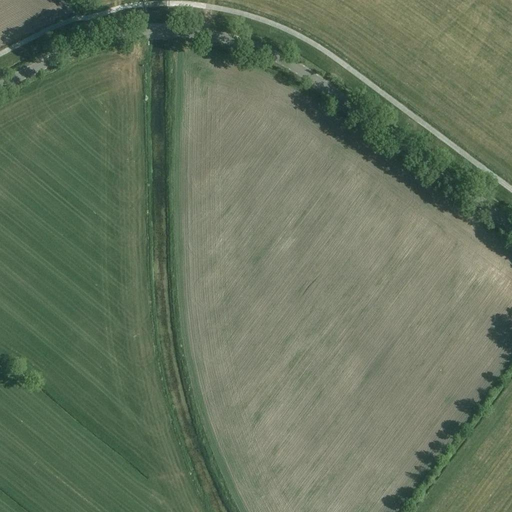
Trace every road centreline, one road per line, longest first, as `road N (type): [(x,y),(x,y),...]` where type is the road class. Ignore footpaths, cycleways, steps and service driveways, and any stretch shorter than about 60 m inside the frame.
road 1 (tertiary): [(511,224),(279,57),(233,39),(168,30)]
road 2 (tertiary): [(0,85),(78,47),(168,30)]
